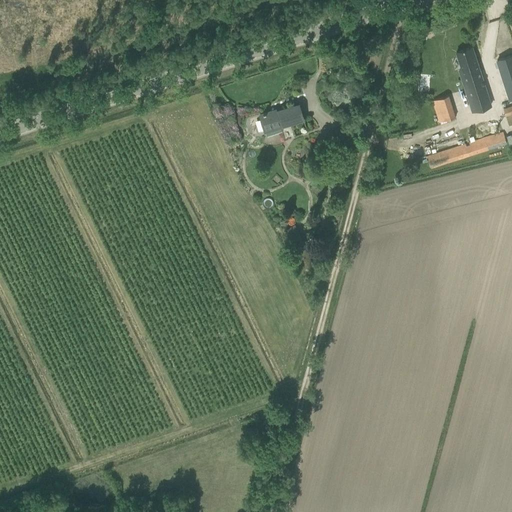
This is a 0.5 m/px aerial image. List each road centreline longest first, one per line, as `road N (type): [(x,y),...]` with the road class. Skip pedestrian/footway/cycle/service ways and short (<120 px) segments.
road 1 (track): [(272,511),(363,169),(397,21),(391,1)]
road 2 (tertiary): [(0,135),(422,0)]
